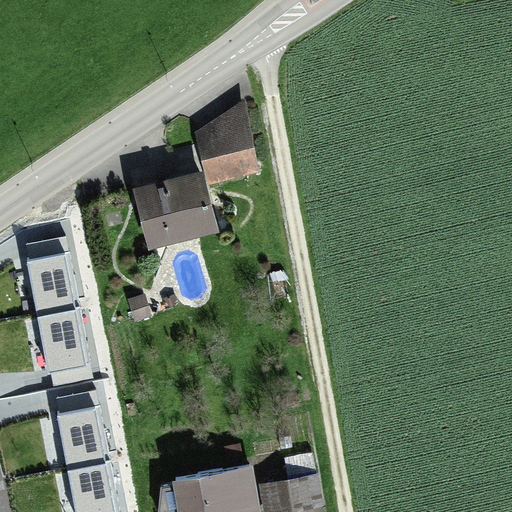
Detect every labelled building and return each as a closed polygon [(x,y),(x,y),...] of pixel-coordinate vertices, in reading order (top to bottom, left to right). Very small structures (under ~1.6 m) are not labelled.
[(243,115),(197,126),(210,179),(256,168),(243,115)] [(196,169),(130,186),(145,246),(212,229),(196,169)] [(67,256),(28,264),(50,371),(88,363),(67,256)] [(118,511),(98,411),(60,419),(78,511),(118,511)] [(254,460),(174,470),(179,511),(226,511),(260,508),(257,485),(254,460)] [(311,472),(257,485),(260,508),(261,511),(292,511),(319,506),(311,472)]
